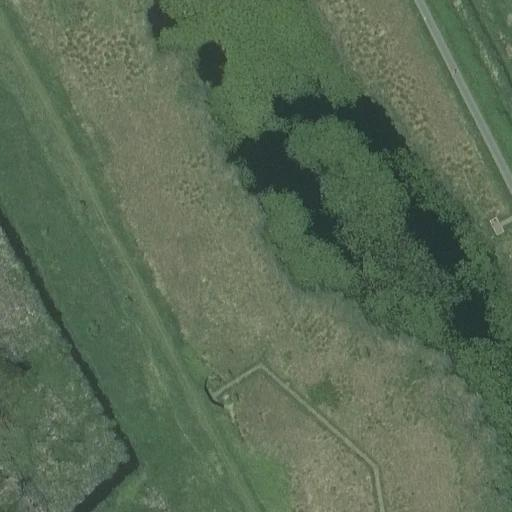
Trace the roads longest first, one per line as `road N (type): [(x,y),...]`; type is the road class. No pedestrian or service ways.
road 1 (track): [(0,55),(238,511)]
road 2 (unclassified): [(511,187),(418,0)]
